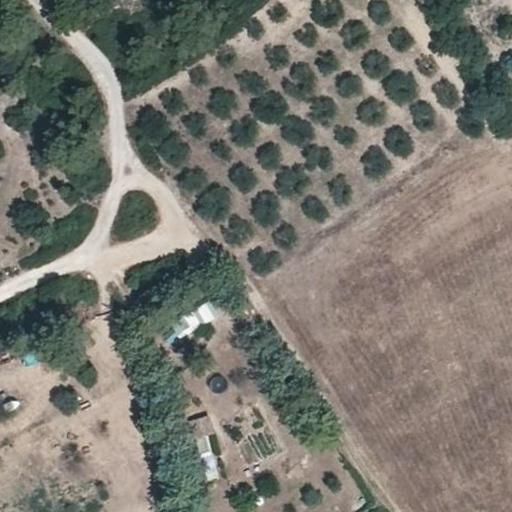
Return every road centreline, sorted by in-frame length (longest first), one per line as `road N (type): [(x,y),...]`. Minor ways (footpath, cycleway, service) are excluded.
road 1 (track): [(391,511),(239,275),(184,230),(124,161)]
road 2 (track): [(184,230),(151,248),(73,263),(0,294)]
road 3 (track): [(124,161),(111,90),(94,56),(37,0)]
